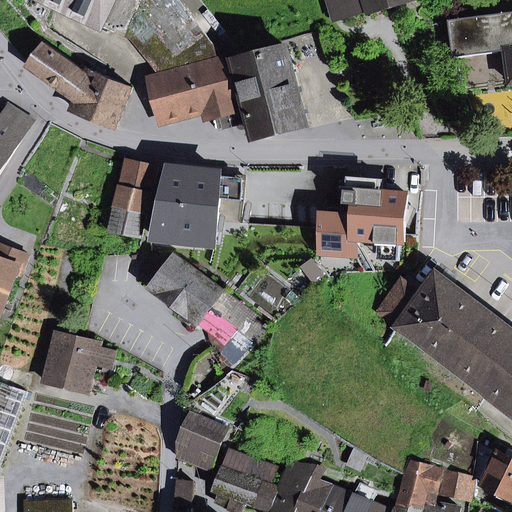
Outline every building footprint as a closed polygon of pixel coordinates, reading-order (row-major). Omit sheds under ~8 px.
[(60,1),(103,21),(102,25),(103,25),(115,0),(45,0),(57,5),(60,1)] [(214,45),(179,0),(115,0),(103,25),(111,29),(133,39),(162,76),(194,68),(192,57),(216,51),(214,45)] [(370,11),(371,13),(411,0),(329,0),(335,16),(353,11),(354,16),(370,11)] [(102,25),(103,21),(60,1),(57,5),(56,9),(108,34),(111,29),(103,25),(102,25)] [(508,51),(511,81),(511,12),(451,21),(455,58),(508,51)] [(63,91),(81,101),(93,73),(46,43),(29,66),(63,91)] [(237,62),(257,139),(308,126),(288,49),(237,62)] [(222,60),(219,61),(216,51),(192,57),(194,68),(162,76),(153,78),(165,122),(207,111),(209,118),(241,110),(232,76),(222,60)] [(81,101),(77,111),(117,128),(134,88),(106,76),(94,71),(93,73),(81,101)] [(0,175),(35,121),(11,105),(0,122),(0,175)] [(129,160),(122,186),(153,193),(159,167),(129,160)] [(199,243),(216,245),(219,221),(224,176),(215,175),(169,170),(160,239),(199,243)] [(224,176),(219,221),(241,224),(246,179),(224,176)] [(379,194),(384,194),(385,180),(351,178),(350,192),(379,194)] [(122,186),(117,208),(148,215),(153,193),(122,186)] [(402,242),(406,242),(409,196),(384,194),(379,194),(350,192),(349,203),(358,204),(358,215),(352,215),(344,215),(344,208),(328,207),(328,213),(323,213),(322,229),(321,253),(358,256),(359,239),(378,240),(402,242)] [(117,208),(112,231),(143,238),(148,215),(117,208)] [(376,260),(401,261),(402,242),(378,240),(376,260)] [(0,313),(15,273),(18,267),(14,266),(19,252),(0,244),(0,313)] [(15,273),(22,276),(30,256),(19,252),(14,266),(18,267),(15,273)] [(188,264),(177,256),(150,259),(141,276),(142,281),(185,313),(195,321),(225,344),(237,328),(256,344),(270,326),(191,266),(193,264),(190,262),(188,264)] [(380,312),(400,327),(388,343),(473,408),(485,393),(489,396),(511,413),(511,330),(439,275),(424,296),(404,280),(380,312)] [(191,325),(195,321),(185,313),(181,318),(191,325)] [(47,382),(90,393),(96,365),(100,349),(101,344),(59,334),(47,382)] [(115,352),(100,349),(96,365),(111,368),(115,352)] [(0,381),(0,468),(28,392),(0,381)] [(473,408),(477,412),(483,404),(489,396),(485,393),(473,408)] [(182,440),(179,458),(214,472),(230,429),(193,413),(182,440)] [(243,475),(263,483),(272,487),(279,468),(232,451),(225,469),(243,475)] [(356,451),(350,466),(360,470),(366,456),(356,451)] [(511,503),(511,457),(508,455),(500,452),(483,485),(501,494),(499,498),(511,503)] [(405,475),(398,511),(461,511),(462,508),(428,502),(430,492),(472,502),(476,478),(412,461),(405,475)] [(273,511),(272,511),(299,511),(312,481),(311,481),(314,468),(307,465),(306,468),(293,464),(282,490),(273,511)] [(299,511),(326,511),(336,487),(321,482),(325,472),(314,468),(311,481),(312,481),(299,511)] [(232,507),(231,507),(243,475),(225,469),(217,489),(223,492),(218,503),(230,509),(230,508),(232,509),(232,507)] [(237,511),(244,511),(248,501),(255,504),(263,483),(243,475),(231,507),(232,507),(232,509),(230,508),(230,509),(237,511)] [(178,481),(177,507),(194,509),(196,483),(178,481)] [(263,483),(255,504),(273,511),(282,490),(272,487),(263,483)] [(363,484),(358,495),(336,487),(326,511),(394,511),(395,511),(374,503),(379,491),(363,484)] [(73,511),(73,500),(26,502),(26,511),(73,511)]
